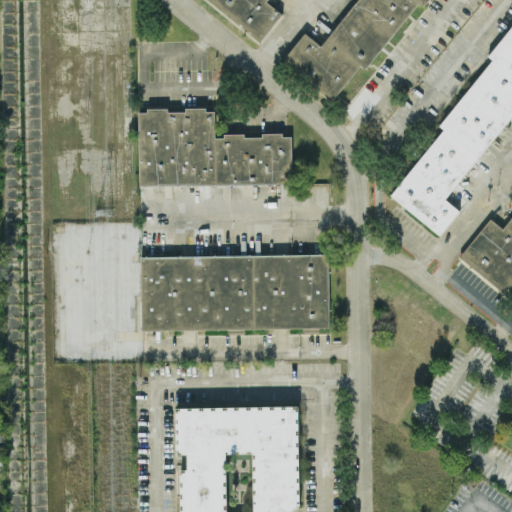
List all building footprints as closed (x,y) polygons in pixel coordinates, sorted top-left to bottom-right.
[(264,0),(263,2),(279,15),(257,42),(241,29),(205,0),(264,0)] [(360,62),(330,99),(296,71),(279,57),(300,31),(317,45),(326,35),(354,0),(422,0),(367,68),(360,62)] [(443,199),(457,210),(439,232),(425,221),(389,191),(441,128),(435,123),(488,57),(482,52),(511,14),(511,114),(477,157),(443,199)] [(140,186),(292,184),(292,135),(245,136),(244,135),(215,135),(215,110),(167,110),(167,108),(146,109),(146,113),(138,113),(140,186)] [(511,209),(511,280),(501,294),(466,266),(457,258),(489,219),(498,226),(511,209)] [(138,254),(324,253),(324,327),(139,329),(138,254)] [(170,511),(170,407),(274,406),(295,406),(296,504),(286,511),(170,511)]
